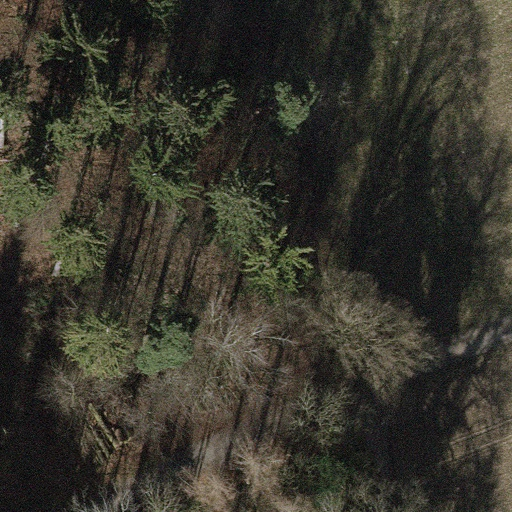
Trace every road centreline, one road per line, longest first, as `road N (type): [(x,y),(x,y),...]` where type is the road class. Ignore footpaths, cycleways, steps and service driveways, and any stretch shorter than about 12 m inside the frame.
road 1 (track): [(108,511),(383,378),(511,341)]
road 2 (track): [(361,389),(374,511)]
